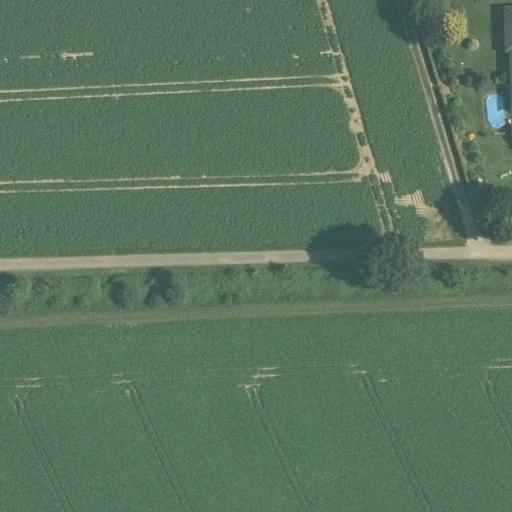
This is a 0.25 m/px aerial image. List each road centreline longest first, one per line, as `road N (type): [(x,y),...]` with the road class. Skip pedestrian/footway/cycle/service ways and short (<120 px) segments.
road 1 (track): [(511,303),(0,325)]
road 2 (track): [(0,267),(511,254)]
road 3 (track): [(481,254),(404,0)]
